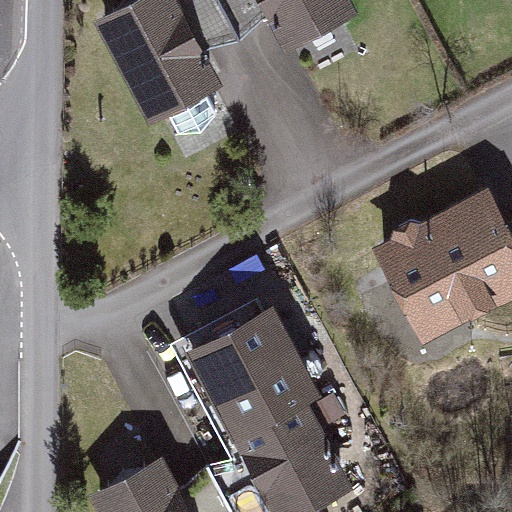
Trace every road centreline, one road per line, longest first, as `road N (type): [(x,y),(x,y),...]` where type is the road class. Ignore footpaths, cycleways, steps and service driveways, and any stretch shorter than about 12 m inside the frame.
road 1 (unclassified): [(25,511),(15,135)]
road 2 (unclassified): [(15,135),(24,0)]
